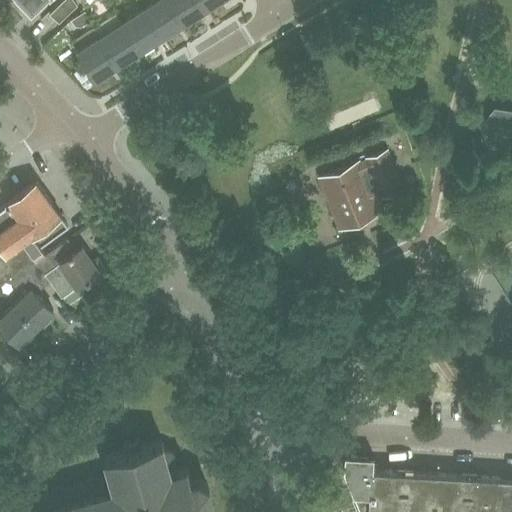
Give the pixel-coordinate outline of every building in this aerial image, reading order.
[(77,6),(73,0),(62,0),(50,13),(60,23),(77,6)] [(183,24),(167,0),(161,0),(144,11),(161,38),(162,38),(173,30),(175,33),(185,26),(183,24)] [(204,10),(197,0),(167,0),(183,24),(195,16),(197,19),(207,12),(205,9),(204,10)] [(225,0),(197,0),(204,10),(205,9),(217,2),(218,5),(225,0)] [(91,20),(85,11),(71,19),(75,25),(81,26),(91,20)] [(161,38),(144,11),(122,26),(139,52),(140,52),(151,44),(153,47),(163,41),(162,38),(161,38)] [(139,52),(122,26),(100,40),(118,66),(130,58),(132,61),(142,55),(140,52),(139,52)] [(118,66),(100,40),(78,54),(95,81),(108,73),(110,76),(120,69),(118,66)] [(389,154),(387,150),(367,158),(367,159),(370,166),(362,169),(359,162),(336,171),(328,174),(319,178),(325,193),(329,203),(339,228),(344,227),(375,214),(379,212),(378,208),(366,180),(374,177),(377,185),(398,176),(389,154)] [(0,282),(45,253),(40,246),(68,226),(35,181),(34,181),(35,182),(0,207),(0,282)] [(92,262),(81,246),(76,250),(68,239),(46,254),(53,264),(55,267),(45,273),(47,278),(61,297),(89,278),(92,283),(105,274),(106,271),(97,259),(92,262)] [(35,277),(42,283),(47,278),(45,273),(55,267),(53,264),(46,254),(25,267),(35,277)] [(51,317),(48,314),(53,310),(34,291),(42,283),(35,277),(25,267),(6,279),(15,288),(22,281),(30,289),(15,305),(36,326),(38,324),(40,327),(44,327),(51,320),(51,317)] [(36,331),(33,328),(36,326),(15,305),(6,314),(0,307),(0,323),(19,343),(23,339),(25,341),(29,341),(36,335),(36,331)] [(200,511),(200,510),(203,509),(207,507),(209,504),(211,501),(212,497),(212,493),(211,490),(209,487),(207,484),(205,482),(202,480),(198,479),(195,479),(191,480),(188,466),(171,471),(170,465),(172,464),(174,462),(175,460),(175,457),(175,455),(173,453),(172,451),(170,450),(168,450),(166,450),(163,440),(140,446),(138,439),(125,442),(127,450),(105,456),(110,475),(99,478),(98,475),(86,479),(87,481),(63,488),(63,485),(50,489),(51,491),(20,500),(23,511),(20,511),(200,511)] [(366,511),(369,469),(374,469),(375,454),(346,452),(345,469),(361,511),(366,511)] [(403,511),(406,471),(374,469),(369,469),(366,511),(403,511)] [(403,511),(435,511),(438,473),(406,471),(403,511)] [(435,511),(466,511),(468,475),(438,473),(435,511)] [(466,511),(497,511),(500,477),(468,475),(466,511)] [(497,511),(511,511),(511,477),(500,477),(497,511)]
